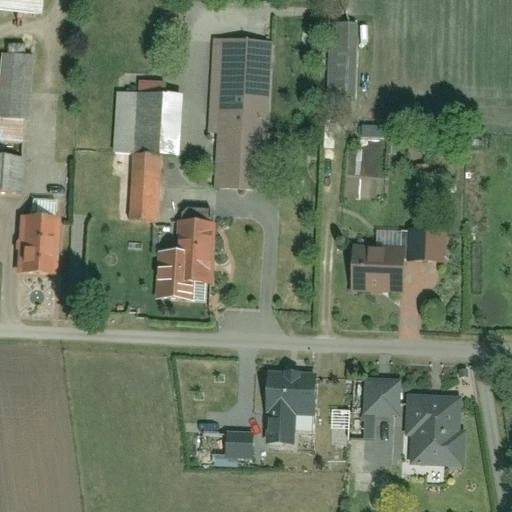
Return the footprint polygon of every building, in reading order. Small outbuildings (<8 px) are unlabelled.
[(0,0),(0,15),(36,16),(36,0),(0,0)] [(331,30),(330,105),(356,105),(357,30),(331,30)] [(200,145),(217,146),(214,191),(261,195),(271,55),(206,51),(200,145)] [(0,58),(0,123),(28,124),(28,59),(0,58)] [(151,228),(154,163),(175,164),(178,104),(158,103),(158,102),(115,100),(109,226),(151,228)] [(0,157),(0,197),(21,197),(19,157),(0,157)] [(11,223),(14,279),(55,276),(52,220),(11,223)] [(191,308),(192,276),(206,277),(206,242),(192,242),(193,224),(174,224),(174,255),(155,254),(154,307),(191,308)] [(433,266),(431,227),(374,230),(375,252),(404,250),(405,267),(433,266)] [(343,262),(343,295),(397,295),(397,262),(343,262)] [(273,374),(271,411),(277,412),(301,413),(315,414),(317,377),(273,374)] [(368,383),(368,417),(403,417),(403,383),(368,383)] [(410,397),(409,462),(466,463),(467,398),(410,397)] [(277,412),(275,444),(300,446),(301,413),(277,412)] [(260,435),(234,434),(233,457),(259,459),(260,435)]
